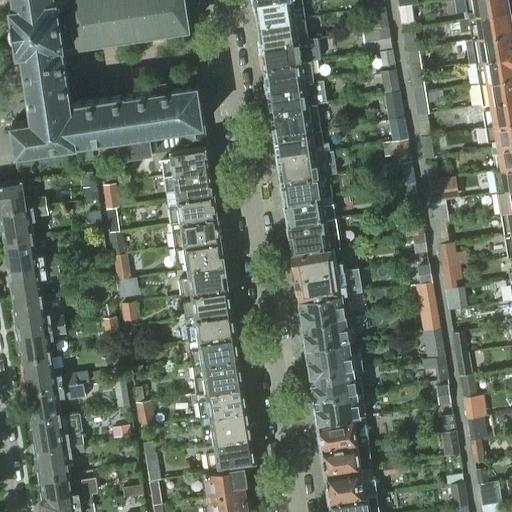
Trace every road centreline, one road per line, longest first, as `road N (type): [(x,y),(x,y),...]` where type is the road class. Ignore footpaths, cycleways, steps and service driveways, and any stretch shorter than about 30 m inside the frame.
road 1 (residential): [(297,511),(219,0)]
road 2 (residential): [(26,511),(0,363)]
